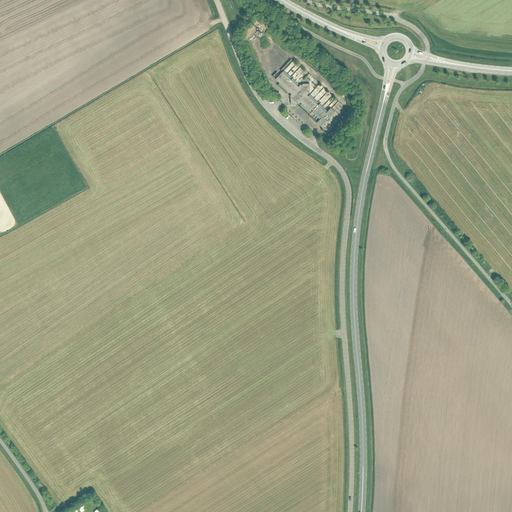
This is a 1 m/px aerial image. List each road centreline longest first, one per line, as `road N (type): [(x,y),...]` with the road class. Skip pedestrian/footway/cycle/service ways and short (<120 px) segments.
road 1 (unclassified): [(349,511),(341,301),(347,184),(334,162),(254,92),(216,0)]
road 2 (primary): [(360,511),(353,269),(382,102)]
road 3 (unclassified): [(425,54),(426,41),(405,22),(305,0)]
